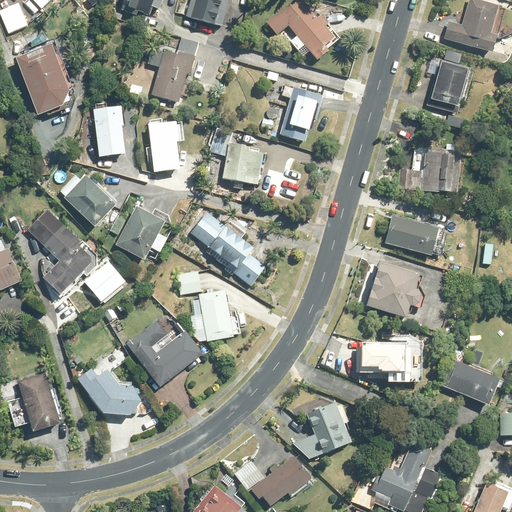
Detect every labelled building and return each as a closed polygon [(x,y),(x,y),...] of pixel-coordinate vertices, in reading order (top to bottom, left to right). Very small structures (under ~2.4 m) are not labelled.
[(32,0),(40,8),(48,0),(32,0)] [(124,0),(121,10),(136,14),(137,11),(147,14),(150,5),(158,8),(160,0),(124,0)] [(189,0),(185,15),(189,17),(190,15),(220,25),(227,0),(189,0)] [(295,35),(289,40),(301,55),(308,50),(315,58),(327,48),(323,44),(333,36),(324,25),(327,23),(320,14),(316,17),(302,0),(292,0),(266,21),(276,34),(287,24),(295,35)] [(443,38),(490,50),(495,33),(490,32),(497,5),(480,0),(467,0),(461,24),(447,21),(443,38)] [(26,24),(17,2),(0,9),(0,14),(7,32),(26,24)] [(42,32),(30,42),(31,46),(45,41),(42,32)] [(242,44),(250,46),(251,39),(243,37),(242,44)] [(150,50),(146,63),(158,66),(151,93),(178,101),(186,72),(189,73),(197,42),(182,38),(177,53),(163,49),(162,53),(150,50)] [(14,56),(36,113),(60,103),(66,89),(48,43),(14,56)] [(432,84),(426,104),(456,113),(469,67),(441,59),(433,84),(432,84)] [(427,71),(434,73),(438,62),(430,60),(427,71)] [(230,64),(228,72),(236,74),(238,66),(230,64)] [(511,78),(508,75),(499,84),(506,91),(511,85),(511,78)] [(279,133),(304,140),(314,101),(319,103),(321,93),(291,85),(291,87),(282,84),(279,94),(289,96),(279,133)] [(92,108),(98,156),(124,152),(120,123),(122,123),(120,105),(92,108)] [(494,107),(488,119),(494,123),(501,110),(494,107)] [(261,120),(261,127),(271,128),(272,121),(261,120)] [(174,121),(147,124),(153,171),(178,167),(174,139),(177,139),(174,121)] [(226,155),(222,177),(234,179),(232,186),(241,188),(242,180),(256,183),(261,152),(248,149),(248,145),(244,145),(244,144),(228,141),(231,132),(217,127),(209,152),(226,155)] [(424,151),(421,189),(456,192),(459,149),(427,146),(427,152),(424,151)] [(421,170),(399,169),(398,186),(420,188),(421,170)] [(113,201),(115,199),(92,177),(90,179),(85,175),(64,197),(93,225),(114,202),(113,201)] [(135,204),(114,244),(143,258),(149,246),(158,251),(171,227),(168,215),(154,208),(151,213),(135,204)] [(45,208),(26,229),(58,260),(42,277),(59,293),(90,261),(89,256),(76,244),(79,240),(45,208)] [(210,248),(206,252),(226,267),(224,269),(231,275),(233,273),(249,285),(265,266),(247,252),(251,246),(206,211),(189,232),(210,248)] [(117,215),(109,230),(116,234),(124,219),(117,215)] [(437,226),(390,215),(384,242),(430,253),(437,226)] [(0,287),(20,279),(7,247),(0,250),(0,287)] [(432,266),(453,271),(455,262),(441,258),(440,260),(434,259),(432,266)] [(413,286),(417,271),(379,259),(365,304),(404,316),(408,304),(411,304),(417,302),(419,293),(416,287),(413,286)] [(197,271),(176,275),(180,294),(200,290),(197,271)] [(224,289),(198,294),(201,314),(190,316),(193,336),(199,341),(206,339),(206,340),(232,335),(224,289)] [(122,300),(115,305),(120,311),(126,306),(122,300)] [(93,317),(87,321),(90,326),(97,322),(93,317)] [(125,343),(158,385),(201,352),(184,330),(171,340),(155,320),(125,343)] [(363,347),(363,373),(384,374),(384,376),(390,377),(390,385),(411,385),(411,374),(412,374),(412,344),(367,343),(367,347),(363,347)] [(451,359),(440,387),(492,407),(500,387),(503,380),(451,359)] [(76,378),(101,411),(129,413),(139,399),(131,384),(117,385),(105,369),(96,375),(90,367),(76,378)] [(21,397),(7,401),(14,426),(28,422),(30,430),(58,422),(44,373),(17,381),(21,397)] [(305,413),(314,433),(294,444),(309,461),(328,450),(351,440),(341,419),(346,416),(340,403),(336,405),(334,401),(305,413)] [(511,434),(511,412),(500,412),(499,434),(511,434)] [(399,509),(397,511),(420,511),(427,497),(429,498),(428,500),(434,502),(445,476),(423,466),(430,449),(411,441),(399,467),(393,465),(391,469),(385,466),(380,477),(376,475),(370,489),(376,491),(372,501),(394,511),(396,508),(399,509)] [(269,469),(271,472),(250,488),(257,498),(261,494),(269,505),(287,491),(289,494),(311,477),(294,455),(276,468),(273,465),(269,469)] [(250,461),(234,474),(246,489),(262,477),(250,461)] [(508,511),(511,502),(511,487),(496,481),(494,485),(486,481),(472,511),(497,511),(499,508),(508,511)] [(246,511),(214,485),(192,511),(193,511),(246,511)]
